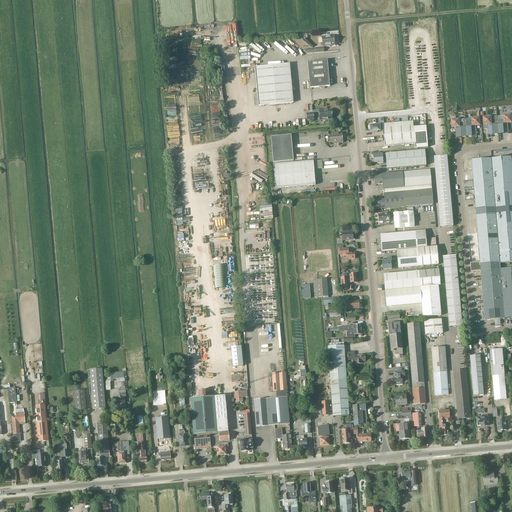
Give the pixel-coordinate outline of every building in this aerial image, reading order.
[(323,46),(336,45),(334,35),(322,36),(323,46)] [(325,87),(325,86),(330,86),(327,60),(307,62),(310,88),(320,87),(320,88),(321,88),(323,88),(324,88),(325,87)] [(258,106),(293,103),(290,64),(255,67),(258,106)] [(319,116),(318,116),(319,121),(332,120),(332,119),(331,115),(332,115),(332,114),(332,110),(327,110),(326,110),(326,111),(325,111),(325,110),(324,110),(319,111),(319,113),(319,115),(319,116)] [(503,116),(497,116),(497,120),(498,134),(508,133),(508,123),(511,123),(511,115),(503,116)] [(490,117),(483,117),(483,125),(484,129),(488,129),(488,135),(498,134),(497,120),(497,116),(490,117)] [(466,137),(476,136),(476,126),(479,125),(479,118),(466,119),(466,120),(465,120),(466,137)] [(464,120),(464,119),(459,119),(460,120),(459,120),(459,119),(451,120),(451,128),(455,127),(456,138),(466,137),(465,120),(464,120)] [(413,121),(383,124),(385,146),(415,143),(415,148),(415,149),(428,148),(428,142),(427,126),(413,127),(413,121)] [(343,142),(343,137),(343,133),(338,133),(330,134),(330,142),(338,141),(338,142),(343,142)] [(273,163),(294,160),(292,134),(271,137),(273,163)] [(426,165),(425,151),(385,154),(385,155),(382,155),(382,154),(373,154),(373,162),(379,162),(379,163),(383,163),(382,159),(385,159),(387,169),(426,165)] [(440,227),(453,226),(447,156),(434,157),(440,227)] [(492,168),(511,166),(511,157),(491,158),(492,168)] [(472,170),(485,169),(485,159),(471,160),(472,170)] [(276,188),(315,184),(314,168),(323,168),(322,160),(274,164),(276,188)] [(493,178),(511,176),(511,166),(492,168),(493,178)] [(473,180),(493,178),(492,168),(485,169),(472,170),(473,180)] [(382,175),(375,176),(375,184),(383,184),(383,189),(384,194),(431,190),(431,184),(430,170),(387,173),(382,174),(382,175)] [(494,188),(511,186),(511,176),(493,178),(494,188)] [(474,190),(494,188),(493,178),(473,180),(474,190)] [(495,198),(511,196),(511,186),(494,188),(495,198)] [(475,200),(494,198),(495,198),(494,188),(474,190),(475,200)] [(384,199),(377,200),(378,208),(385,208),(385,209),(405,207),(433,205),(431,190),(384,194),(384,199)] [(495,208),(511,206),(511,196),(495,198),(495,208)] [(475,210),(495,208),(495,198),(494,198),(475,200),(475,210)] [(511,206),(495,208),(496,214),(497,226),(511,224),(511,206)] [(395,228),(414,226),(413,211),(393,213),(395,228)] [(390,222),(389,213),(378,214),(379,222),(386,221),(386,222),(390,222)] [(477,228),(497,226),(496,214),(476,215),(477,228)] [(498,239),(511,237),(511,224),(497,226),(498,239)] [(478,240),(498,239),(497,226),(477,228),(478,240)] [(382,252),(397,251),(417,249),(427,248),(425,230),(380,234),(382,252)] [(343,241),(353,240),(352,232),(342,232),(343,241)] [(499,251),(511,249),(511,237),(498,239),(499,251)] [(479,253),(499,251),(498,239),(478,240),(479,253)] [(337,244),(338,248),(339,247),(340,256),(347,255),(348,259),(355,259),(354,252),(348,253),(348,248),(343,248),(343,244),(342,244),(337,244)] [(427,248),(417,249),(418,266),(438,264),(437,248),(427,248)] [(417,249),(397,251),(398,268),(418,266),(417,249)] [(500,263),(511,262),(511,249),(499,251),(500,263)] [(480,265),(500,263),(499,251),(479,253),(480,265)] [(444,272),(457,271),(456,256),(443,257),(444,272)] [(383,270),(392,269),(391,261),(392,261),(391,258),(387,258),(387,260),(382,261),(383,270)] [(471,271),(480,271),(480,265),(480,263),(470,264),(471,271)] [(214,289),(225,288),(224,265),(213,266),(214,289)] [(501,279),(511,278),(511,268),(500,269),(501,279)] [(481,281),(501,279),(500,269),(480,271),(481,281)] [(385,291),(439,286),(440,286),(439,270),(384,274),(385,291)] [(446,295),(459,294),(457,271),(444,272),(446,295)] [(342,290),(352,289),(352,285),(348,286),(347,281),(350,281),(350,283),(357,282),(356,274),(349,275),(350,277),(347,278),(347,277),(341,278),(342,283),(341,283),(342,285),(342,290)] [(502,289),(511,288),(511,278),(501,279),(502,289)] [(315,298),(328,297),(327,279),(313,280),(315,298)] [(482,291),(502,289),(501,279),(481,281),(482,291)] [(309,284),(301,285),(302,299),(311,298),(309,284)] [(441,315),(439,286),(385,291),(386,306),(422,303),(423,317),(441,315)] [(503,299),(511,298),(511,288),(502,289),(503,299)] [(483,300),(503,299),(502,289),(482,291),(483,300)] [(449,327),(462,326),(459,294),(446,295),(449,327)] [(503,309),(511,308),(511,298),(503,299),(503,309)] [(484,311),(503,309),(503,299),(483,300),(484,311)] [(344,313),(351,312),(351,309),(359,308),(358,301),(347,302),(348,309),(344,309),(344,313)] [(504,319),(511,318),(511,308),(503,309),(504,319)] [(484,320),(504,319),(503,309),(484,311),(484,320)] [(425,335),(443,333),(441,319),(424,321),(425,335)] [(400,322),(388,323),(389,336),(390,335),(391,351),(392,357),(395,357),(395,355),(400,354),(400,356),(403,356),(402,354),(403,354),(401,334),(402,334),(400,322)] [(414,408),(417,407),(419,407),(422,404),(426,404),(419,323),(407,324),(414,408)] [(343,342),(353,341),(352,338),(355,337),(354,334),(361,334),(361,329),(353,330),(353,331),(346,331),(347,337),(343,337),(343,342)] [(329,347),(328,347),(330,381),(346,380),(345,360),(344,354),(344,346),(343,343),(339,343),(338,343),(333,343),(330,343),(329,344),(329,347)] [(241,346),(231,347),(233,367),(243,366),(241,346)] [(445,347),(431,348),(433,373),(447,372),(445,347)] [(502,350),(490,351),(494,400),(507,399),(502,350)] [(355,355),(354,352),(347,353),(348,360),(353,360),(353,364),(355,363),(356,364),(359,364),(359,362),(364,362),(364,355),(355,355)] [(483,395),(480,356),(470,357),(473,396),(483,395)] [(93,410),(106,408),(102,369),(90,370),(93,410)] [(458,419),(470,418),(466,370),(453,371),(458,419)] [(404,371),(394,372),(395,378),(394,378),(394,384),(403,384),(402,377),(405,377),(404,371)] [(125,382),(124,372),(112,373),(108,373),(108,380),(105,380),(106,390),(111,390),(110,381),(113,381),(113,380),(117,379),(118,382),(125,382)] [(272,373),(273,392),(287,390),(285,372),(272,373)] [(447,372),(433,373),(435,396),(449,395),(447,372)] [(346,380),(330,381),(333,416),(349,415),(346,380)] [(15,387),(7,388),(9,403),(15,403),(15,405),(17,405),(15,387)] [(120,398),(115,398),(116,405),(117,405),(117,407),(118,406),(118,412),(125,412),(124,397),(126,397),(125,393),(126,393),(125,388),(119,389),(120,398)] [(199,398),(190,399),(194,435),(222,433),(222,434),(218,434),(219,436),(209,437),(210,448),(217,447),(225,447),(225,449),(228,449),(228,443),(218,444),(218,441),(229,440),(225,396),(205,397),(205,390),(199,391),(199,398)] [(236,401),(243,401),(242,397),(247,397),(247,391),(235,392),(236,401)] [(38,441),(48,440),(47,420),(45,393),(35,394),(36,405),(37,421),(36,421),(38,441)] [(256,427),(289,424),(287,397),(254,400),(256,427)] [(396,406),(406,405),(406,397),(396,398),(396,406)] [(354,426),(367,425),(365,405),(353,406),(354,426)] [(446,428),(445,420),(450,419),(449,410),(438,411),(440,429),(441,429),(441,436),(449,435),(448,428),(446,428)] [(249,414),(249,411),(243,412),(245,435),(245,438),(240,438),(241,451),(253,450),(253,448),(249,414)] [(12,442),(21,441),(19,422),(24,421),(23,412),(16,412),(16,416),(10,417),(12,442)] [(422,426),(421,413),(415,414),(412,414),(412,415),(412,422),(413,427),(422,426)] [(477,424),(477,426),(481,426),(488,426),(488,423),(488,417),(476,418),(477,424)] [(506,430),(505,418),(497,419),(498,431),(498,433),(502,433),(501,430),(506,430)] [(167,419),(155,420),(157,440),(169,439),(167,419)] [(100,457),(96,458),(97,466),(104,466),(103,457),(109,457),(109,451),(110,451),(108,433),(107,422),(97,423),(98,434),(99,451),(100,451),(100,452),(100,457)] [(399,432),(409,431),(408,423),(398,424),(399,432)] [(344,435),(342,435),(343,444),(350,443),(349,439),(351,439),(350,430),(353,430),(353,425),(351,425),(351,424),(343,425),(343,426),(344,435)] [(326,436),(329,436),(328,426),(317,427),(318,437),(321,436),(321,438),(320,438),(321,446),(329,445),(329,437),(327,437),(326,436)] [(282,436),(282,428),(274,429),(275,439),(282,438),(283,449),(292,449),(290,435),(282,436)] [(421,438),(427,437),(426,428),(421,429),(421,431),(416,431),(417,438),(418,438),(418,439),(421,438)] [(80,458),(78,458),(79,463),(80,463),(80,464),(82,464),(82,463),(88,463),(87,453),(92,453),(91,435),(90,431),(86,431),(86,435),(84,435),(83,436),(84,450),(79,450),(80,458)] [(179,435),(180,447),(188,446),(187,434),(185,434),(184,431),(179,432),(179,435)] [(409,432),(409,431),(399,432),(399,439),(412,438),(411,431),(409,432)] [(303,439),(303,436),(296,436),(296,440),(298,440),(298,448),(307,447),(306,439),(303,439)] [(209,437),(194,438),(195,450),(210,449),(210,448),(209,437)] [(118,464),(127,463),(126,455),(129,454),(128,441),(117,443),(118,452),(117,452),(118,464)] [(145,454),(145,450),(144,443),(143,443),(139,443),(140,454),(139,454),(139,462),(147,462),(146,454),(145,454)] [(59,457),(67,456),(66,444),(58,444),(59,457)] [(225,447),(217,447),(217,455),(226,454),(225,449),(225,447)] [(40,450),(33,451),(33,455),(33,459),(37,459),(37,467),(46,466),(45,454),(40,454),(40,450)] [(411,482),(410,474),(410,472),(401,472),(402,479),(402,481),(405,481),(408,481),(408,482),(410,482),(411,482)] [(494,479),(493,473),(483,474),(484,485),(493,484),(493,486),(498,485),(497,479),(494,479)] [(352,494),(352,486),(348,486),(348,480),(340,480),(341,491),(349,490),(349,494),(352,494)] [(322,489),(323,494),(327,493),(327,494),(335,493),(334,486),(332,487),(332,482),(331,482),(331,481),(328,482),(326,482),(326,489),(322,489)] [(310,492),(310,483),(303,484),(301,484),(302,496),(309,495),(309,503),(316,503),(315,492),(310,492)] [(287,493),(284,494),(284,495),(284,500),(287,499),(289,499),(288,497),(291,497),(297,497),(296,491),(294,491),(293,485),(286,486),(286,487),(285,487),(285,489),(286,489),(286,492),(287,492),(287,493)] [(209,499),(209,494),(199,495),(200,502),(206,501),(207,511),(214,511),(213,499),(209,499)] [(225,502),(222,503),(222,511),(223,511),(227,510),(229,510),(228,505),(233,505),(232,495),(224,496),(225,502)] [(351,495),(339,496),(340,506),(342,506),(342,511),(351,511),(351,508),(352,508),(351,495)] [(106,503),(106,502),(103,502),(103,503),(102,503),(102,511),(111,511),(110,502),(106,503)] [(479,511),(478,503),(471,504),(471,511),(479,511)]
